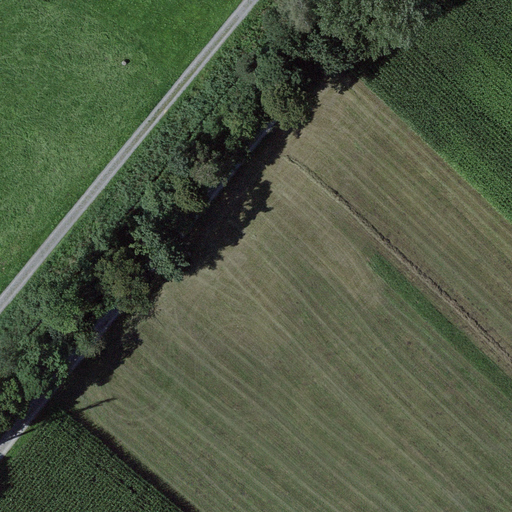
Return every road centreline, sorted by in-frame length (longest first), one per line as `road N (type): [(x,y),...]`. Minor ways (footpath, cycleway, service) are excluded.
road 1 (track): [(0,455),(370,0)]
road 2 (track): [(0,312),(253,0)]
